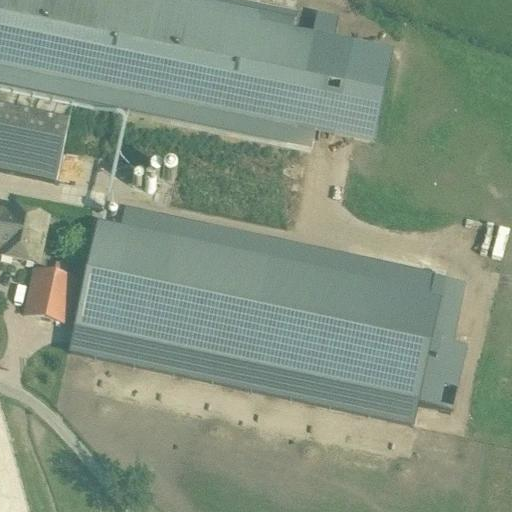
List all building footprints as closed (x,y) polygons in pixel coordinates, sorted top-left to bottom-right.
[(0,0),(0,174),(57,186),(72,107),(72,105),(311,154),(314,137),(333,141),(354,145),(373,149),(374,146),(387,81),(392,57),(352,49),(313,41),(291,37),(294,22),(296,14),(229,0),(0,0)] [(313,41),(332,45),(337,23),(316,19),(312,41),(313,41)] [(40,269),(50,222),(6,212),(0,211),(0,260),(30,266),(40,269)] [(97,230),(70,354),(412,428),(417,409),(451,416),(466,350),(452,347),(464,290),(125,216),(121,235),(97,230)] [(293,238),(319,239),(319,227),(294,226),(293,238)] [(33,271),(23,317),(66,326),(76,281),(33,271)]
